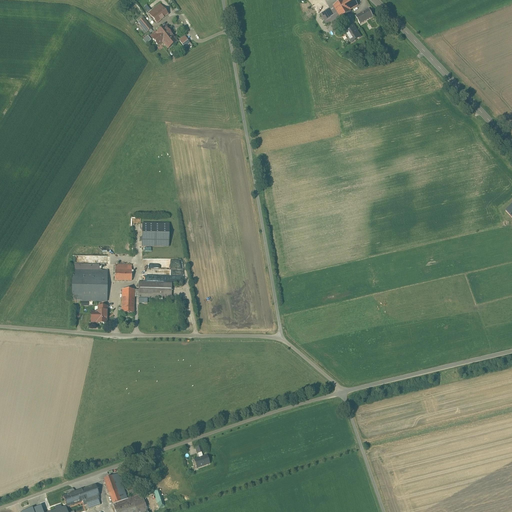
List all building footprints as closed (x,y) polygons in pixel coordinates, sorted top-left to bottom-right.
[(360,6),(356,0),(342,0),(323,12),(332,25),(360,6)] [(156,21),(166,13),(160,5),(149,13),(156,21)] [(374,18),(369,9),(356,16),(360,25),(374,18)] [(150,28),(143,19),(138,22),(145,31),(150,28)] [(365,41),(354,24),(343,31),(354,48),(365,41)] [(167,49),(177,42),(165,26),(155,34),(157,36),(153,39),(158,45),(161,42),(167,49)] [(149,36),(144,40),(147,44),(152,40),(149,36)] [(190,44),(184,37),(179,41),(185,48),(190,44)] [(168,227),(142,227),(142,249),(168,249),(168,227)] [(111,275),(130,274),(130,261),(111,261),(111,275)] [(105,263),(71,264),(72,301),(106,300),(105,263)] [(138,290),(138,298),(171,297),(170,279),(138,280),(138,290)] [(119,290),(119,312),(132,312),(132,298),(132,290),(119,290)] [(101,324),(106,324),(106,312),(107,312),(107,307),(98,307),(98,312),(97,312),(91,312),(91,322),(97,322),(97,323),(101,323),(101,324)] [(203,445),(196,447),(198,454),(205,452),(203,445)] [(206,456),(194,460),(197,468),(209,464),(206,456)] [(116,472),(102,478),(112,503),(126,498),(116,472)] [(60,494),(64,504),(65,506),(81,500),(83,504),(99,498),(92,482),(60,494)] [(126,498),(112,503),(115,511),(146,511),(139,493),(126,498)]
